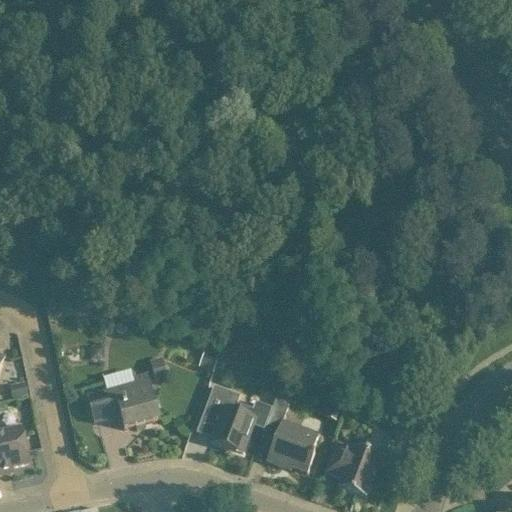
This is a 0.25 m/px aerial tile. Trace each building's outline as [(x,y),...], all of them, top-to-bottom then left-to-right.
[(217,360),(210,358),(205,371),(213,373),(217,360)] [(168,381),(162,361),(150,364),(155,385),(168,381)] [(160,423),(149,384),(148,377),(133,381),(135,387),(107,395),(87,401),(94,426),(121,418),(124,433),(160,423)] [(26,384),(14,387),(17,401),(29,398),(26,384)] [(282,385),(272,411),(262,440),(274,444),(267,465),(282,470),(283,468),(308,477),(315,458),(313,457),(319,438),(283,425),(296,390),(282,385)] [(212,444),(243,456),(255,423),(234,415),(240,399),(214,389),(203,420),(219,426),(212,444)] [(12,471),(29,467),(22,431),(0,435),(0,478),(13,476),(12,471)] [(366,502),(381,460),(355,451),(354,453),(337,447),(326,476),(343,482),(339,492),(366,502)]
